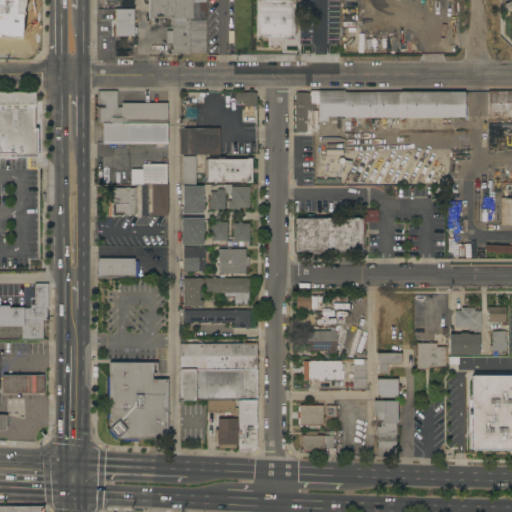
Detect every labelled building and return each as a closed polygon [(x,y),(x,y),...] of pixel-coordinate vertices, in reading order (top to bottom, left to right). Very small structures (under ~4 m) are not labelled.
[(0,0),(0,42),(31,43),(30,0),(0,0)] [(206,0),(207,25),(206,25),(206,53),(172,54),(172,43),(166,43),(166,31),(172,31),(172,18),(154,18),(154,22),(148,22),(148,0),(206,0)] [(295,0),(294,38),(283,38),(283,46),(268,46),(268,38),(256,38),(257,0),(295,0)] [(134,28),(137,28),(137,34),(134,34),(134,37),(116,37),(115,26),(113,26),(113,21),(115,21),(115,10),(134,9),(134,28)] [(97,124),(97,91),(117,91),(117,108),(122,108),(122,104),(167,103),(167,123),(103,124),(97,124)] [(318,125),(318,130),(317,130),(317,132),(311,132),(311,134),(303,134),(303,133),(302,133),(302,134),(298,134),(298,133),(295,133),(295,129),(294,129),(294,124),(295,124),(295,121),(294,121),(294,117),(295,117),(295,115),(294,115),(294,110),(295,110),(295,108),(294,108),(294,106),(293,106),(292,102),(295,102),(295,100),(294,100),(294,96),(295,96),(295,93),(310,93),(310,91),(319,91),(345,91),(345,93),(464,92),(464,118),(344,118),(344,117),(328,117),(328,122),(319,122),(318,105),(315,105),(315,111),(317,111),(317,125),(318,125)] [(511,91),(511,117),(488,117),(488,91),(511,91)] [(0,92),(36,92),(36,107),(35,107),(35,128),(38,128),(38,158),(9,158),(9,156),(0,156),(0,92)] [(256,93),(256,107),(245,106),(245,103),(242,103),(242,101),(235,101),(235,93),(256,93)] [(185,105),(198,105),(198,116),(185,116),(185,105)] [(167,123),(167,144),(164,144),(164,148),(149,148),(149,144),(103,144),(103,124),(167,123)] [(220,128),(220,155),(179,155),(179,130),(180,130),(180,128),(220,128)] [(195,185),(182,185),(183,157),(196,157),(195,185)] [(251,183),(246,183),(246,182),(224,182),(224,184),(217,184),(217,182),(207,182),(208,179),(204,179),(204,160),(245,160),(245,159),(252,159),(251,183)] [(152,185),(130,185),(130,170),(142,170),(142,164),(167,164),(167,185),(152,185)] [(168,185),(168,216),(152,216),(152,185),(167,185),(168,185)] [(231,185),(231,187),(250,187),(250,208),(238,208),(238,210),(228,210),(228,201),(231,201),(231,197),(230,197),(230,194),(226,194),(226,210),(210,210),(210,195),(214,196),(214,192),(217,192),(217,189),(224,189),(224,185),(231,185)] [(203,214),(183,214),(183,186),(203,186),(203,214)] [(135,216),(133,216),(133,218),(129,218),(129,216),(121,216),(121,218),(117,218),(117,216),(112,216),(112,203),(110,203),(110,188),(135,188),(135,216)] [(511,198),(511,225),(501,225),(501,198),(511,198)] [(203,245),(182,245),(182,218),(203,218),(203,245)] [(296,252),(296,219),(362,219),(362,252),(296,252)] [(227,241),(211,241),(211,222),(216,222),(216,220),(219,221),(219,222),(227,222),(227,241)] [(238,223),(238,221),(241,222),(241,223),(250,223),(249,243),(233,242),(233,223),(238,223)] [(511,245),(511,253),(485,253),(485,245),(511,245)] [(204,247),(205,271),(183,272),(183,247),(204,247)] [(227,250),(227,248),(230,248),(230,249),(246,249),(246,257),(249,257),(249,266),(245,266),(245,274),(230,274),(230,276),(227,276),(227,274),(218,274),(218,249),(227,250)] [(134,259),(134,261),(135,261),(135,263),(137,263),(137,266),(137,268),(135,268),(135,277),(98,277),(98,261),(98,259),(134,259)] [(206,279),(250,278),(250,293),(248,293),(249,300),(246,300),(246,304),(234,304),(234,296),(225,296),(225,293),(206,293),(206,279)] [(202,279),(202,284),(200,284),(200,301),(202,301),(202,307),(183,307),(183,279),(202,279)] [(31,308),(31,301),(34,301),(34,284),(48,284),(48,308),(47,308),(47,332),(43,332),(43,339),(21,339),(21,327),(0,327),(0,306),(9,306),(9,308),(31,308)] [(296,308),(296,296),(311,296),(311,308),(296,308)] [(504,307),(505,322),(488,322),(488,308),(504,307)] [(481,333),(473,334),(473,329),(467,329),(467,327),(454,328),(454,311),(461,311),(461,308),(474,308),(474,311),(480,311),(481,333)] [(250,310),(250,328),(249,328),(249,329),(245,329),(245,328),(233,328),(233,322),(224,323),(224,324),(220,324),(220,323),(216,323),(216,324),(211,324),(211,323),(194,323),(194,324),(188,324),(188,323),(183,323),(183,311),(250,310)] [(336,354),(326,353),(326,351),(308,351),(308,330),(336,331),(336,354)] [(505,352),(492,352),(492,351),(489,351),(489,346),(491,346),(491,332),(505,332),(505,352)] [(449,355),(449,334),(460,334),(460,333),(467,333),(467,334),(479,334),(479,355),(449,355)] [(244,344),(244,343),(256,343),(256,369),(179,369),(179,344),(244,344)] [(437,343),(437,347),(446,347),(445,367),(429,367),(429,371),(425,371),(425,370),(417,369),(417,343),(437,343)] [(378,374),(378,365),(377,365),(377,354),(401,354),(401,364),(391,365),(391,367),(388,367),(388,365),(387,365),(387,374),(378,374)] [(312,361),(312,359),(323,359),(323,361),(341,361),(341,364),(345,364),(345,380),(324,380),(324,382),(316,382),(316,380),(308,380),(308,379),(307,379),(307,374),(305,373),(304,372),(304,370),(304,369),(306,368),(307,367),(307,362),(308,362),(308,361),(312,361)] [(366,390),(351,390),(351,365),(357,365),(357,360),(366,360),(366,390)] [(157,363),(157,374),(152,374),(152,380),(168,379),(168,439),(138,439),(138,441),(123,441),(123,440),(120,440),(119,438),(118,439),(116,438),(115,439),(108,432),(110,430),(109,429),(110,428),(109,427),(109,419),(107,419),(107,409),(109,409),(109,397),(107,397),(107,377),(109,377),(109,363),(157,363)] [(256,370),(256,400),(180,400),(180,370),(256,370)] [(43,375),(43,394),(2,394),(2,375),(43,375)] [(511,450),(472,450),(472,376),(511,376),(511,450)] [(397,379),(397,386),(400,386),(400,391),(397,391),(397,398),(377,398),(377,379),(397,379)] [(235,401),(235,408),(237,408),(238,415),(230,415),(230,413),(207,413),(207,401),(235,401)] [(257,401),(257,425),(256,425),(256,443),(256,446),(254,448),(253,449),(251,450),(249,451),(247,451),(241,451),(240,451),(239,451),(238,450),(238,401),(257,401)] [(397,424),(396,424),(396,455),(389,455),(388,457),(377,457),(377,435),(376,435),(376,414),(373,414),(373,401),(397,401),(397,424)] [(323,406),(323,425),(299,425),(299,424),(298,424),(298,419),(297,419),(297,413),(298,413),(298,407),(299,407),(299,406),(323,406)] [(336,406),(336,417),(325,417),(325,406),(336,406)] [(238,419),(238,445),(236,445),(236,448),(235,448),(235,449),(218,449),(218,445),(217,445),(217,434),(215,434),(215,430),(217,430),(217,419),(238,419)] [(304,436),(304,432),(316,432),(316,436),(323,436),(323,452),(305,452),(305,453),(300,453),(300,451),(300,450),(302,449),(302,436),(304,436)] [(325,437),(334,437),(334,449),(325,449),(325,437)]
